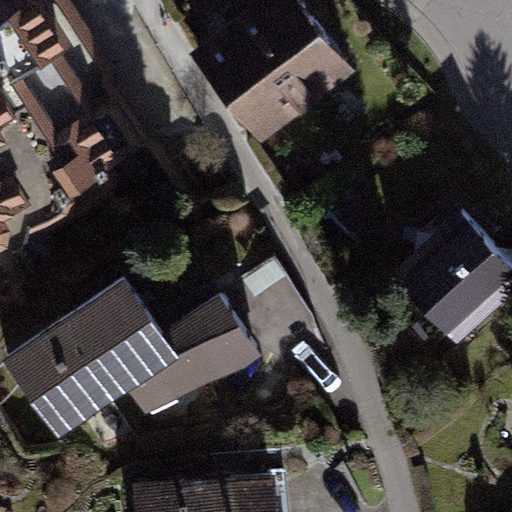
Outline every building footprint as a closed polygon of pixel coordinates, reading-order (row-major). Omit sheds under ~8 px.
[(63,41),(35,0),(27,0),(0,18),(0,228),(33,235),(33,227),(44,228),(48,206),(73,190),(79,200),(110,180),(103,170),(106,167),(103,162),(141,139),(111,94),(87,108),(50,50),(63,41)] [(198,49),(261,128),(347,59),(300,0),(255,0),(258,2),(198,49)] [(382,206),(368,191),(345,212),(360,227),(382,206)] [(511,273),(511,260),(463,208),(399,267),(454,327),(511,273)] [(124,273),(8,356),(58,425),(94,399),(87,390),(120,367),(142,396),(167,378),(173,386),(237,354),(257,341),(221,290),(165,330),(124,273)] [(288,511),(284,471),(138,486),(140,511),(288,511)]
